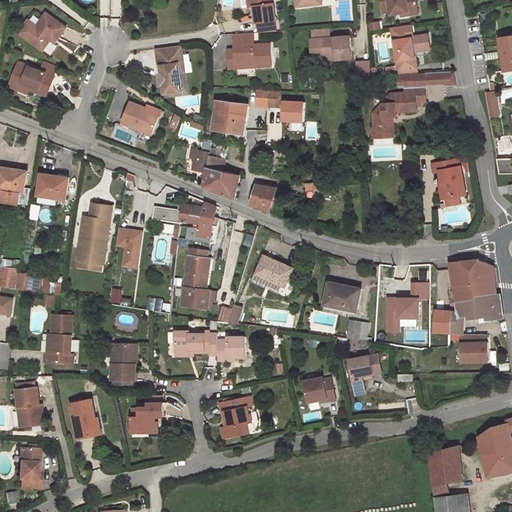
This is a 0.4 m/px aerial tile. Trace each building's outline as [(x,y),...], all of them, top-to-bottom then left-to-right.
[(272,0),(252,0),(254,6),(256,22),(257,22),(274,20),(276,20),(273,2),(272,0)] [(418,13),(416,0),(380,0),(383,12),(390,11),(391,14),(400,13),(408,11),(408,15),(418,13)] [(56,40),(66,27),(46,13),(37,26),(28,20),(19,32),(43,50),(50,39),(52,37),(56,40)] [(276,32),(274,20),(257,22),(259,32),(276,32)] [(381,29),(380,22),(368,23),(369,31),(381,29)] [(429,45),(428,35),(413,37),(412,27),(391,30),(397,66),(388,67),(389,75),(398,74),(417,73),(414,51),(414,48),(429,45)] [(352,58),(350,36),(330,37),(329,28),(312,29),(313,39),(311,39),(312,52),(319,59),(335,57),(335,59),(352,58)] [(272,66),(270,44),(254,45),(253,33),(234,34),(235,49),(230,49),(230,55),(228,56),(229,68),(237,68),(237,64),(255,63),(255,67),(272,66)] [(511,69),(511,35),(499,38),(505,71),(511,69)] [(180,72),(186,71),(182,45),(156,49),(159,65),(161,65),(162,74),(161,74),(162,84),(163,84),(164,93),(182,91),(180,72)] [(371,68),(371,60),(357,61),(357,75),(371,74),(371,68)] [(9,86),(18,90),(20,85),(29,89),(43,94),(47,84),(50,86),(54,76),(52,75),(56,66),(44,61),(40,70),(19,62),(9,86)] [(459,86),(456,71),(443,72),(444,83),(445,86),(459,86)] [(444,83),(443,72),(424,73),(425,84),(444,83)] [(425,84),(424,73),(417,73),(398,74),(399,86),(405,85),(425,84)] [(498,90),(497,83),(489,85),(491,91),(495,91),(498,90)] [(417,105),(416,102),(423,102),(426,101),(425,88),(405,89),(405,93),(391,93),(373,113),(374,127),(372,128),(372,138),(394,137),(392,116),(396,112),(417,111),(417,105)] [(268,105),(269,90),(258,90),(257,105),(268,105)] [(279,106),(280,91),(269,90),(268,105),(279,106)] [(499,116),(495,91),(491,91),(486,92),(490,117),(499,116)] [(243,133),(248,104),(217,100),(213,129),(243,133)] [(304,122),(305,102),(284,101),(283,120),(304,122)] [(152,134),(159,117),(146,112),(147,108),(130,102),(122,123),(152,134)] [(159,117),(162,111),(148,105),(147,108),(146,112),(159,117)] [(176,128),(179,120),(173,118),(170,126),(176,128)] [(204,126),(195,122),(194,127),(204,130),(204,126)] [(225,160),(227,152),(225,151),(218,150),(211,148),(210,153),(207,167),(223,171),(225,160)] [(210,153),(197,150),(196,159),(194,169),(207,172),(205,186),(214,190),(216,179),(223,180),(225,171),(223,171),(207,167),(210,153)] [(511,158),(511,159),(497,159),(500,174),(511,173),(511,158)] [(466,194),(459,159),(451,160),(441,162),(432,164),(434,172),(440,171),(445,198),(446,198),(458,195),(466,194)] [(18,170),(0,167),(0,166),(0,200),(19,204),(21,193),(24,193),(25,188),(28,173),(17,171),(18,170)] [(235,198),(241,175),(240,175),(234,173),(225,171),(223,180),(216,179),(214,190),(235,198)] [(69,178),(42,173),(38,195),(57,198),(66,200),(69,178)] [(270,211),(277,188),(257,185),(251,203),(270,211)] [(32,189),(25,188),(24,193),(21,193),(19,204),(29,205),(32,189)] [(280,208),(286,191),(277,188),(270,211),(280,215),(283,209),(280,208)] [(57,198),(38,195),(38,202),(56,205),(57,198)] [(460,203),(458,195),(446,198),(447,205),(460,203)] [(311,214),(315,200),(309,199),(305,213),(311,214)] [(217,206),(206,202),(204,207),(202,223),(201,228),(212,230),(215,217),(217,206)] [(91,217),(84,216),(78,260),(79,260),(103,263),(104,264),(113,206),(93,203),(91,217)] [(39,220),(41,205),(31,204),(29,219),(39,220)] [(179,210),(156,207),(154,218),(182,222),(182,220),(195,222),(202,223),(204,207),(192,205),(192,207),(184,205),(183,211),(179,210)] [(125,246),(127,230),(119,229),(117,245),(125,246)] [(125,246),(127,246),(124,266),(139,268),(144,232),(127,230),(125,246)] [(49,246),(36,245),(33,264),(46,266),(49,246)] [(209,251),(190,248),(184,287),(206,290),(210,265),(209,265),(207,265),(208,258),(209,251)] [(294,268),(264,255),(261,263),(256,274),(285,287),(294,268)] [(20,261),(1,259),(0,266),(19,269),(20,261)] [(464,285),(454,287),(455,291),(455,293),(457,301),(464,300),(467,300),(466,297),(496,294),(494,266),(486,262),(477,259),(450,263),(452,273),(463,272),(464,285)] [(103,263),(79,260),(78,266),(102,270),(103,263)] [(0,266),(0,286),(16,289),(19,272),(19,269),(0,266)] [(30,274),(19,272),(16,289),(49,295),(51,277),(43,276),(30,274)] [(463,272),(452,273),(454,287),(464,285),(463,272)] [(65,278),(51,276),(51,277),(49,295),(62,297),(65,278)] [(417,318),(417,298),(431,298),(431,281),(410,281),(410,298),(387,298),(387,330),(399,330),(399,325),(399,318),(417,318)] [(362,289),(329,282),(325,304),(357,311),(362,289)] [(206,290),(184,287),(182,305),(208,309),(209,301),(210,290),(206,290)] [(121,291),(113,290),(111,300),(120,301),(121,291)] [(217,291),(210,290),(209,301),(216,302),(217,291)] [(464,300),(457,301),(458,312),(452,311),(450,332),(462,333),(464,333),(465,316),(466,310),(474,310),(474,315),(479,314),(481,322),(487,321),(487,320),(504,318),(500,293),(496,294),(466,297),(467,300),(464,300)] [(14,299),(0,296),(0,313),(11,315),(14,299)] [(54,297),(45,296),(43,304),(53,305),(54,297)] [(243,308),(235,305),(230,320),(239,322),(243,308)] [(232,308),(223,306),(219,319),(228,322),(232,308)] [(452,311),(436,310),(435,331),(450,332),(452,311)] [(64,315),(53,314),(52,334),(51,353),(47,353),(45,353),(45,362),(74,364),(74,354),(71,354),(73,315),(71,315),(64,315)] [(359,338),(361,323),(351,321),(349,336),(359,338)] [(369,324),(361,323),(359,338),(366,339),(369,324)] [(210,331),(176,331),(176,352),(193,352),(209,352),(209,355),(218,354),(218,340),(218,333),(209,334),(210,331)] [(464,333),(462,333),(462,340),(463,362),(489,361),(489,342),(484,342),(484,334),(464,333)] [(221,340),(218,340),(218,354),(218,360),(228,360),(228,357),(237,357),(246,357),(246,336),(228,337),(228,340),(221,340)] [(348,339),(340,338),(339,345),(347,346),(348,339)] [(136,344),(116,344),(116,353),(113,353),(112,380),(114,380),(113,384),(124,384),(124,380),(133,380),(135,380),(136,364),(134,364),(134,355),(136,355),(136,344)] [(386,352),(378,354),(382,373),(389,371),(388,364),(389,361),(390,361),(388,354),(386,352)] [(378,354),(370,355),(373,374),(382,373),(378,354)] [(370,355),(349,359),(354,389),(365,387),(363,376),(373,374),(370,355)] [(324,377),(304,381),(308,402),(320,400),(327,398),(328,401),(336,399),(332,378),(326,379),(324,379),(324,377)] [(37,387),(16,389),(21,426),(42,424),(41,413),(36,413),(35,405),(39,405),(39,404),(37,387)] [(224,402),(220,403),(222,412),(225,411),(227,420),(228,426),(225,426),(228,437),(241,434),(241,433),(249,432),(248,430),(247,423),(251,422),(249,414),(247,406),(253,405),(251,396),(234,400),(230,401),(224,402)] [(92,398),(71,403),(78,438),(97,434),(94,419),(96,418),(92,398)] [(148,407),(139,408),(139,409),(140,416),(133,416),(131,416),(131,430),(140,430),(140,433),(149,432),(149,430),(159,430),(159,421),(156,421),(156,416),(159,416),(164,416),(164,402),(148,403),(148,407)] [(256,412),(249,414),(251,422),(247,423),(248,430),(252,430),(255,427),(257,424),(258,420),(256,412)] [(96,418),(94,419),(97,434),(102,433),(99,418),(96,418)] [(507,423),(492,426),(479,435),(481,446),(488,476),(511,470),(511,435),(511,431),(511,430),(511,418),(508,420),(507,422),(507,423)] [(479,435),(473,440),(474,447),(481,446),(479,435)] [(459,445),(430,452),(432,470),(439,468),(461,463),(459,445)] [(28,449),(24,449),(23,463),(20,462),(19,480),(21,480),(20,488),(40,489),(41,480),(36,480),(37,473),(37,464),(39,464),(40,450),(38,450),(28,449)] [(461,463),(439,468),(441,485),(445,484),(462,479),(461,463)] [(439,468),(432,470),(434,487),(441,485),(439,468)] [(441,485),(434,487),(435,494),(448,493),(445,484),(441,485)] [(14,494),(7,495),(8,503),(16,501),(14,494)] [(470,511),(469,495),(435,499),(436,511),(470,511)]
